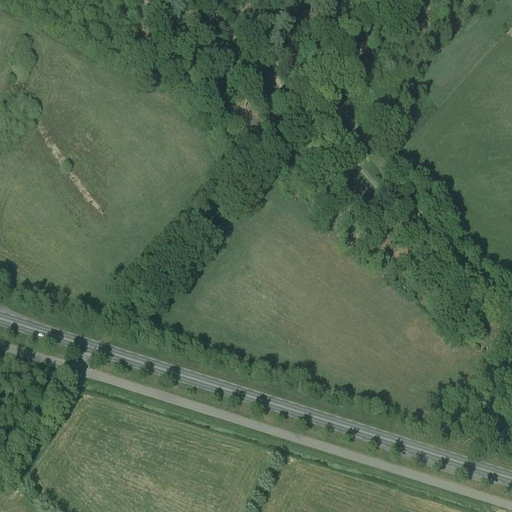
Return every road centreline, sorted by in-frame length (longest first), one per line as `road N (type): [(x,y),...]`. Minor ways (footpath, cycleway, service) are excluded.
road 1 (unclassified): [(511,506),(0,345)]
road 2 (primary): [(511,478),(0,318)]
road 3 (track): [(91,347),(303,109)]
road 4 (unknown): [(387,203),(375,215),(376,230),(457,312),(511,338)]
road 5 (track): [(194,0),(303,109)]
road 6 (track): [(303,109),(402,0)]
road 7 (track): [(0,486),(79,370)]
road 8 (unknown): [(314,97),(214,0)]
